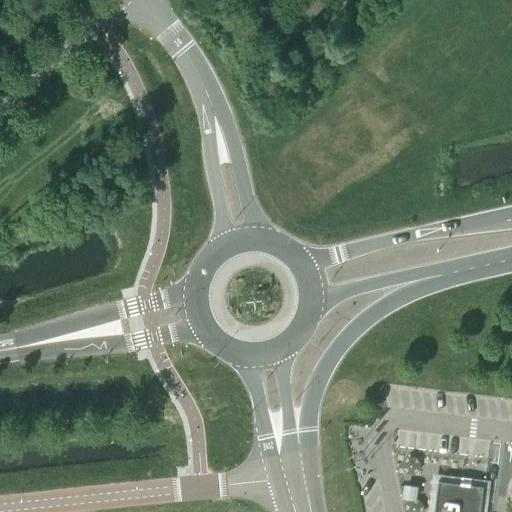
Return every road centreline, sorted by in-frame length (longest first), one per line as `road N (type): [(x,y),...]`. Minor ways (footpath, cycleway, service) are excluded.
road 1 (unclassified): [(0,508),(293,476)]
road 2 (unclassified): [(283,447),(343,340),(386,304),(466,270)]
road 3 (secondary): [(511,213),(299,258)]
road 4 (unclassified): [(0,105),(117,0)]
road 5 (secondary): [(313,297),(466,270)]
road 6 (unclassified): [(208,93),(223,245)]
road 7 (unclassified): [(256,236),(229,129),(208,93)]
road 8 (secondary): [(72,335),(128,336),(201,321)]
road 9 (secondary): [(195,296),(122,312),(72,335)]
